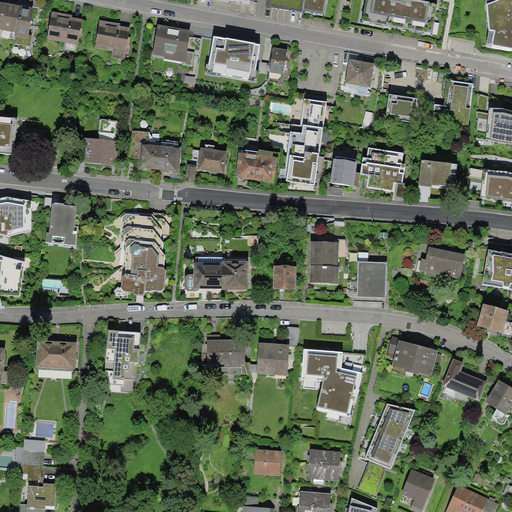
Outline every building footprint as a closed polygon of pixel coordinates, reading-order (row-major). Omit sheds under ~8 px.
[(266,0),(266,7),(302,12),(324,15),(326,0),(266,0)] [(363,0),(360,23),(432,35),(437,5),(410,0),(363,0)] [(484,48),(511,52),(511,0),(487,0),(485,1),(488,32),(484,48)] [(34,9),(0,2),(0,30),(15,33),(12,45),(31,49),(33,36),(29,35),(34,9)] [(71,17),(51,14),(48,39),(65,41),(64,48),(77,50),(81,20),(71,19),(71,17)] [(119,25),(99,22),(95,47),(113,50),(111,58),(124,60),(129,30),(119,28),(119,25)] [(190,31),(157,26),(152,58),(182,62),(181,67),(192,68),(195,54),(187,53),(190,31)] [(260,45),(211,38),(207,63),(204,62),(202,76),(220,78),(220,75),(246,79),(246,82),(257,84),(260,68),(256,68),(260,45)] [(286,48),(271,46),(267,69),(282,72),(286,48)] [(375,66),(349,62),(345,86),(372,90),(375,66)] [(198,78),(186,76),(184,88),(195,90),(198,78)] [(470,129),(472,87),(448,84),(445,105),(435,104),(431,123),(470,129)] [(418,100),(389,96),(386,120),(414,124),(418,100)] [(301,128),(273,125),(273,131),(290,133),(284,183),(316,187),(321,150),(331,151),(333,131),(322,130),(326,104),(305,101),(301,128)] [(511,109),(505,107),(489,108),(487,138),(511,142),(511,109)] [(376,116),(366,113),(362,130),(372,132),(376,116)] [(17,120),(0,118),(0,153),(13,155),(12,162),(58,166),(60,149),(14,145),(17,120)] [(97,141),(80,139),(77,162),(113,166),(118,122),(99,120),(97,141)] [(150,135),(132,133),(128,164),(139,166),(138,171),(179,176),(183,144),(160,141),(159,148),(148,146),(150,135)] [(237,149),(233,180),(273,185),(277,155),(274,154),(275,148),(257,146),(258,140),(242,138),(240,149),(237,149)] [(403,154),(366,148),(365,158),(361,157),(358,175),(369,177),(367,188),(391,192),(393,183),(397,184),(395,197),(416,201),(417,190),(404,188),(402,185),(405,165),(402,165),(403,154)] [(186,166),(183,183),(194,185),(196,171),(224,176),(227,154),(200,149),(197,167),(186,166)] [(356,160),(335,157),(335,161),(332,160),(329,184),(352,187),(356,160)] [(457,165),(421,161),(418,202),(427,203),(429,187),(455,189),(457,165)] [(511,173),(482,169),(479,195),(511,199),(511,173)] [(45,196),(21,194),(19,212),(44,214),(45,196)] [(75,208),(51,205),(48,233),(46,232),(44,244),(73,247),(75,232),(73,232),(75,208)] [(126,214),(121,218),(119,245),(123,245),(135,239),(152,240),(162,252),(162,244),(161,241),(171,236),(171,228),(164,220),(153,218),(152,217),(126,214)] [(135,241),(124,247),(120,286),(115,287),(111,290),(109,293),(113,297),(120,298),(121,294),(136,295),(139,296),(141,295),(143,293),(160,294),(164,290),(165,274),(162,270),(164,257),(152,243),(135,241)] [(16,247),(6,246),(3,281),(28,283),(28,278),(33,279),(37,244),(16,242),(16,247)] [(330,244),(312,244),(310,285),(339,286),(340,269),(337,269),(337,258),(346,259),(347,242),(336,242),(330,244)] [(466,256),(427,249),(424,260),(421,260),(419,272),(461,280),(466,256)] [(511,256),(488,252),(482,286),(511,291),(511,256)] [(195,261),(195,265),(195,275),(187,275),(183,280),(182,288),(186,294),(198,294),(201,291),(249,292),(249,264),(246,264),(246,261),(195,261)] [(387,266),(357,265),(356,300),(385,301),(387,266)] [(296,268),(273,268),(273,292),(295,292),(296,268)] [(506,312),(483,305),(476,328),(511,338),(511,335),(511,325),(503,323),(506,312)] [(144,329),(103,326),(98,387),(116,388),(115,395),(133,396),(135,368),(140,369),(144,329)] [(194,333),(154,329),(153,346),(161,347),(160,360),(191,363),(194,333)] [(221,336),(206,336),(206,368),(246,368),(246,342),(221,342),(221,336)] [(312,347),(302,345),(298,370),(326,374),(329,350),(319,349),(321,337),(314,336),(312,347)] [(75,342),(35,340),(33,369),(74,371),(75,342)] [(441,354),(392,340),(388,350),(395,352),(391,366),(429,377),(432,367),(438,364),(441,354)] [(290,347),(258,343),(255,375),(286,378),(290,347)] [(4,347),(0,347),(0,386),(24,388),(25,374),(2,372),(4,347)] [(463,365),(453,361),(442,386),(444,387),(441,393),(454,398),(457,392),(479,402),(487,384),(460,372),(463,365)] [(511,406),(511,389),(498,381),(486,403),(496,409),(493,414),(495,416),(495,420),(499,423),(504,423),(507,421),(511,415),(508,413),(511,406)] [(415,411),(387,405),(363,460),(390,470),(415,411)] [(342,419),(327,417),(325,430),(341,432),(342,419)] [(313,422),(300,420),(297,435),(310,438),(313,422)] [(25,441),(22,479),(43,481),(45,454),(61,455),(62,444),(25,441)] [(280,453),(255,450),(253,474),(277,476),(280,453)] [(341,452),(309,450),(307,481),(339,483),(341,452)] [(435,480),(411,471),(401,495),(413,500),(411,507),(423,511),(435,480)] [(42,488),(28,487),(27,505),(18,505),(17,511),(43,511),(44,506),(55,507),(57,484),(42,484),(42,488)] [(482,511),(488,500),(459,487),(447,511),(482,511)] [(328,511),(330,494),(300,492),(298,511),(328,511)] [(259,498),(244,497),(242,511),(274,511),(274,510),(258,508),(259,498)]
